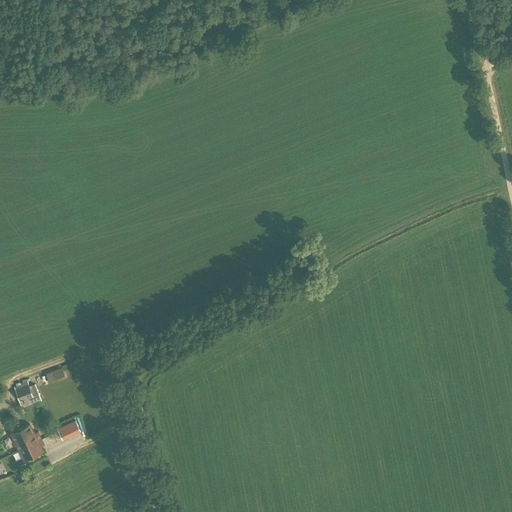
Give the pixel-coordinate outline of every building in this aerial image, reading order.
[(48,382),(65,376),(62,367),(45,373),(48,382)] [(29,385),(28,382),(14,388),(22,408),(42,400),(35,383),(29,385)] [(44,395),(49,409),(56,407),(51,392),(44,395)] [(80,431),(75,420),(57,428),(59,431),(62,439),(80,431)] [(32,444),(41,439),(38,431),(34,433),(29,424),(11,433),(20,450),(25,447),(26,449),(29,447),(28,444),(31,443),(32,444)] [(25,447),(20,450),(25,460),(43,451),(40,446),(44,444),(41,439),(32,444),(31,443),(28,444),(29,447),(26,449),(25,447)]
